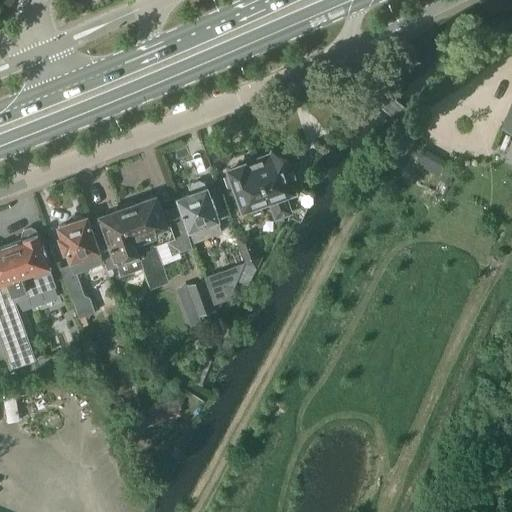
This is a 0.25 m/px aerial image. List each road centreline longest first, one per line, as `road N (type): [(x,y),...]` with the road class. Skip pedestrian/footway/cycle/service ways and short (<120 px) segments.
road 1 (primary): [(0,145),(352,0)]
road 2 (residential): [(0,190),(343,54)]
road 3 (unknown): [(283,79),(307,122),(338,128),(412,117),(511,64)]
road 4 (primary): [(270,0),(142,53)]
